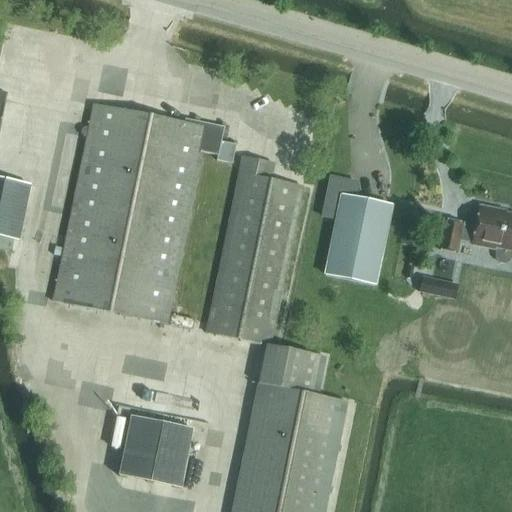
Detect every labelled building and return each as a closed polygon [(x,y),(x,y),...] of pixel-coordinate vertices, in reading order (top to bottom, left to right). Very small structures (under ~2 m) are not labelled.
[(223,129),(193,123),(192,128),(93,107),(52,303),(166,327),(202,154),(217,157),(215,162),(231,166),(235,147),(220,144),(223,129)] [(205,335),(265,347),(269,348),(302,189),(270,183),(273,166),(241,160),(205,335)] [(353,185),(329,180),(321,219),(336,222),(324,278),(373,288),(390,208),(355,200),(353,185)] [(18,242),(29,188),(0,181),(0,250),(12,253),(15,242),(18,242)] [(511,217),(496,214),(497,212),(479,208),(474,231),(462,228),(462,226),(443,222),(437,251),(456,255),(459,242),(471,245),(471,247),(493,251),(494,249),(496,250),(495,254),(494,257),(495,260),(496,264),(498,266),(502,267),(505,266),(509,265),(511,262),(511,258),(511,217)] [(453,302),(456,290),(426,284),(424,295),(453,302)] [(324,359),(269,348),(265,347),(231,511),(324,511),(346,405),(316,399),(324,359)] [(180,492),(192,432),(131,419),(119,479),(180,492)]
